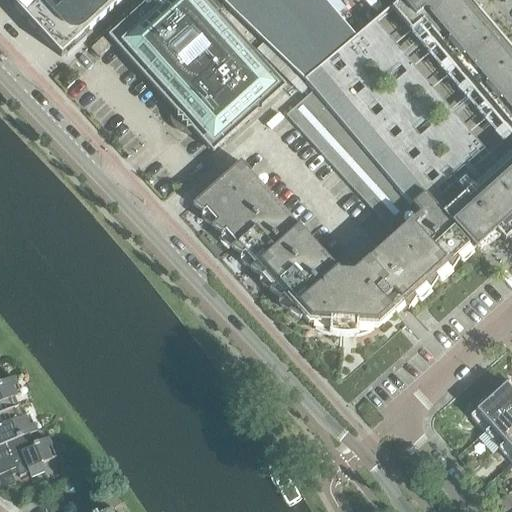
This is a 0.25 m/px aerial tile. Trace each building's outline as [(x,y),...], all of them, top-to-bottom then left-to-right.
[(124,0),(13,0),(15,3),(13,5),(28,22),(52,48),(59,56),(61,58),(63,56),(68,52),(124,0)] [(148,83),(212,154),(285,88),(205,0),(149,0),(107,38),(148,83)] [(221,0),(224,2),(303,80),(304,82),(306,83),(320,70),(355,38),(323,0),(221,0)] [(466,196),(443,215),(468,247),(473,252),(474,250),(494,232),(502,242),(511,233),(511,45),(502,33),(498,37),(495,34),(499,30),(483,12),(479,16),(476,12),(481,8),(473,0),(400,0),(390,9),(411,33),(419,27),(511,138),(511,155),(465,195),(466,196)] [(92,50),(100,58),(112,46),(104,38),(92,50)] [(320,70),(306,83),(314,92),(411,208),(426,196),(320,70)] [(314,92),(287,116),(388,228),(411,208),(314,92)] [(468,247),(443,215),(439,211),(424,218),(355,281),(336,279),(296,235),(297,234),(294,231),(293,231),(246,179),(251,174),(240,163),(192,206),(203,213),(206,210),(217,222),(211,227),(222,234),(225,232),(236,244),(231,248),(242,256),(244,253),(255,265),(250,270),(261,277),(264,275),(274,286),(269,291),(280,299),(283,296),(294,308),(288,313),(300,320),(302,318),(308,324),(330,325),(329,334),(329,333),(329,335),(334,336),(340,337),(345,337),(351,337),(357,337),(356,327),(378,328),(394,313),(394,312),(403,304),(408,310),(416,299),(413,296),(425,285),(430,291),(437,279),(435,277),(446,266),(451,271),(459,260),(456,257),(468,247)] [(0,416),(18,409),(14,399),(21,395),(14,378),(0,384),(0,416)] [(471,418),(484,433),(511,407),(511,391),(506,385),(476,411),(477,412),(471,418)] [(511,407),(484,433),(498,448),(511,436),(511,407)] [(18,409),(0,416),(0,448),(30,436),(37,433),(30,416),(23,419),(18,409)] [(30,436),(0,448),(0,476),(16,470),(20,478),(29,475),(31,479),(45,473),(42,465),(56,459),(48,439),(34,445),(30,436)] [(511,436),(498,448),(511,463),(511,436)] [(16,485),(13,478),(12,476),(0,481),(0,488),(1,491),(16,485)] [(508,511),(511,508),(511,499),(510,496),(500,504),(507,511),(508,511)]
